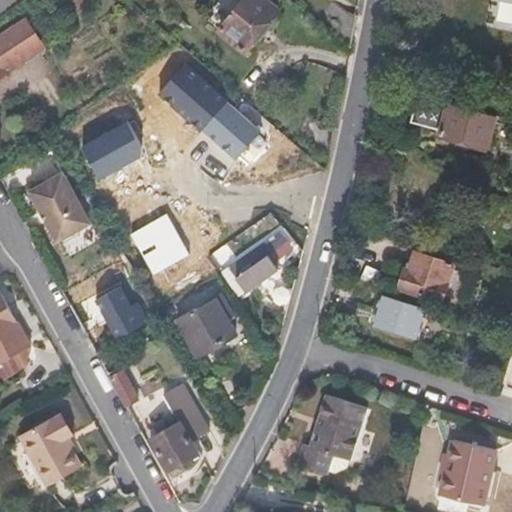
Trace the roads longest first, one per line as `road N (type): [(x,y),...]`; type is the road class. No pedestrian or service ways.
road 1 (residential): [(213,511),(299,339),(375,0)]
road 2 (residential): [(0,212),(164,511)]
